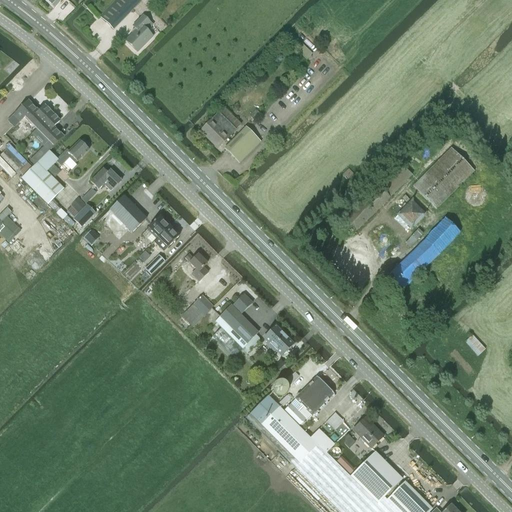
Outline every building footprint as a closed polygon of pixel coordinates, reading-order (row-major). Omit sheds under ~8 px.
[(44,0),(51,6),(54,9),(62,0),(44,0)] [(139,0),(116,0),(99,17),(112,30),(141,2),(139,0)] [(133,27),(136,30),(125,41),(137,53),(152,37),(146,31),(152,26),(150,24),(143,16),(133,27)] [(21,120),(24,118),(35,130),(52,114),(44,106),(38,112),(28,101),(15,114),(21,120)] [(35,130),(53,147),(63,137),(53,128),(59,122),(52,114),(35,130)] [(218,114),(211,121),(200,132),(217,149),(235,131),(218,114)] [(224,149),(239,164),(260,143),(245,128),(224,149)] [(58,161),(56,163),(60,167),(69,158),(75,164),(76,162),(76,163),(88,151),(79,141),(68,152),(66,150),(59,158),(57,160),(58,161)] [(413,187),(436,210),(474,172),(451,149),(413,187)] [(49,152),(37,164),(46,172),(56,162),(56,163),(58,161),(57,160),(49,152)] [(26,174),(21,179),(21,180),(23,182),(47,206),(63,190),(46,173),(46,172),(37,164),(36,163),(26,174)] [(112,190),(120,182),(109,171),(107,174),(102,170),(90,182),(98,191),(103,185),(110,192),(112,190)] [(346,220),(356,232),(404,184),(393,172),(346,220)] [(81,200),(85,205),(90,200),(85,195),(81,200)] [(109,211),(132,234),(146,220),(123,197),(109,211)] [(77,214),(72,219),(81,227),(85,223),(94,214),(86,205),(77,214)] [(148,229),(158,239),(169,227),(159,217),(148,229)] [(399,294),(412,280),(459,233),(445,219),(384,279),(399,294)] [(169,227),(158,239),(167,248),(179,237),(169,227)] [(85,238),(90,243),(96,237),(90,232),(85,238)] [(110,263),(116,256),(111,252),(105,258),(110,263)] [(191,275),(196,280),(198,283),(208,273),(203,268),(207,264),(197,255),(192,260),(188,255),(184,259),(189,263),(188,264),(195,271),(191,275)] [(125,270),(131,275),(144,261),(139,256),(125,270)] [(144,270),(150,276),(159,268),(165,262),(158,256),(144,270)] [(212,338),(233,359),(258,334),(240,316),(252,304),(244,295),(232,307),(230,306),(221,316),(215,322),(221,328),(212,338)] [(192,328),(213,308),(201,296),(181,317),(192,328)] [(269,345),(281,357),(294,345),(275,326),(263,339),(267,343),(265,344),(268,346),(269,345)] [(273,367),(277,372),(285,364),(280,360),(273,367)] [(290,385),(295,380),(298,377),(294,373),(286,381),(290,385)] [(295,401),(290,405),(298,413),(325,386),(316,378),(300,395),(298,395),(295,397),(295,399),(294,400),(295,401)] [(325,386),(298,413),(305,420),(307,422),(311,417),(312,416),(314,416),(317,414),(316,412),(333,395),(325,386)] [(279,403),(283,408),(290,400),(286,396),(279,403)] [(249,415),(245,419),(299,472),(321,449),(326,454),(333,446),(318,431),(309,439),(297,427),(305,420),(298,413),(290,405),(283,412),(267,397),(249,415)] [(326,422),(335,431),(343,423),(334,414),(326,422)] [(370,449),(383,437),(365,419),(352,431),(370,449)] [(321,449),(299,472),(326,500),(338,511),(372,511),(378,506),(377,505),(374,502),(325,454),(326,454),(321,449)] [(374,453),(349,478),(374,503),(377,505),(384,498),(402,480),(374,453)] [(404,483),(386,501),(397,511),(429,511),(431,510),(404,483)] [(378,506),(372,511),(397,511),(386,501),(384,498),(377,505),(378,506)]
